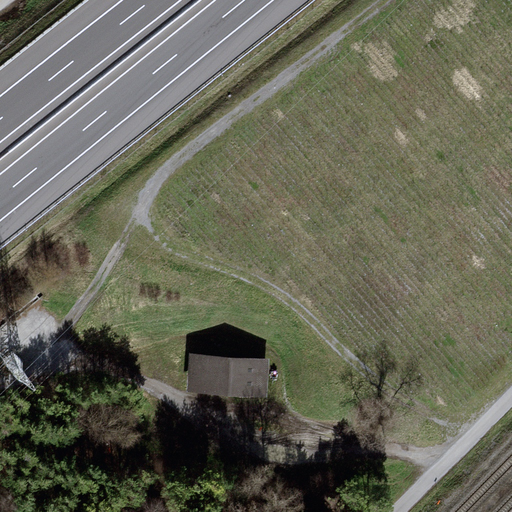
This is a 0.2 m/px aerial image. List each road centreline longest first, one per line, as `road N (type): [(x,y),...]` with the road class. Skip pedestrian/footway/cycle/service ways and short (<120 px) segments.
road 1 (track): [(384,0),(165,169),(144,198),(144,213),(167,241),(283,296),(398,396),(465,441)]
road 2 (track): [(438,468),(401,452),(258,452),(98,364),(55,354),(0,360)]
road 3 (motorway): [(0,197),(245,0)]
road 4 (motorway): [(149,0),(0,117)]
road 5 (track): [(55,354),(144,198)]
road 6 (track): [(511,393),(395,511)]
